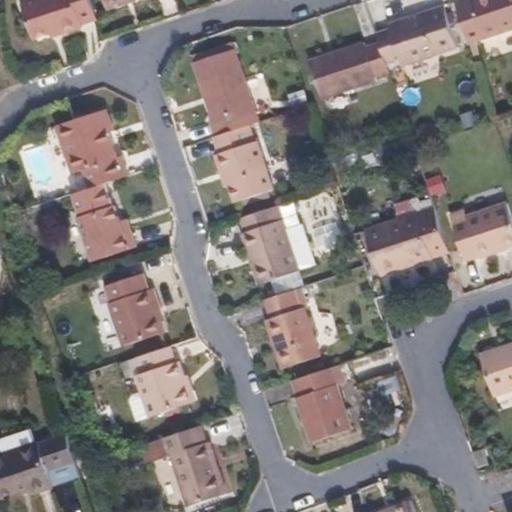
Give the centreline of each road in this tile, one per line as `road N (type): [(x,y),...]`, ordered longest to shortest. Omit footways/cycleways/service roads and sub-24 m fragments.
road 1 (residential): [(132,55),(189,225),(187,264),(214,336),(233,354),(282,501)]
road 2 (residential): [(332,0),(288,14),(232,16),(132,55)]
road 3 (residential): [(451,442),(437,380),(477,302),(511,290)]
road 4 (residential): [(282,501),(451,442)]
road 5 (residential): [(0,121),(18,101),(96,77),(132,55)]
